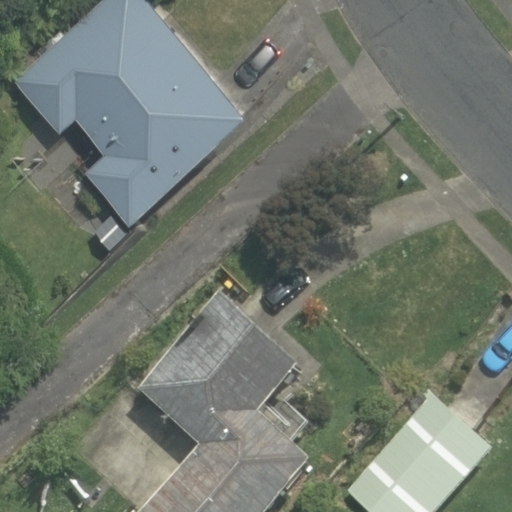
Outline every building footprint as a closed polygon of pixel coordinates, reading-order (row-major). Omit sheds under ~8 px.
[(96,169),(145,221),(266,110),(165,0),(108,0),(22,80),(21,81),(68,131),(85,116),(117,150),(96,169)] [(113,205),(99,219),(121,240),(135,227),(113,205)] [(154,511),(284,511),(324,468),(269,420),(311,373),(230,302),(148,394),(210,449),(154,511)] [(356,499),(371,511),(447,511),(498,455),(500,453),(443,402),(356,499)] [(174,445),(149,475),(162,486),(188,456),(174,445)]
